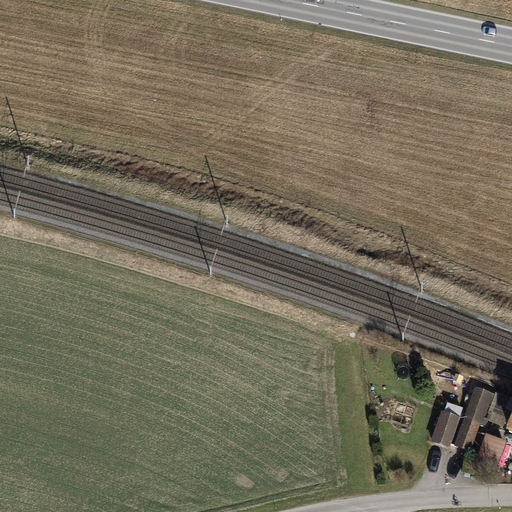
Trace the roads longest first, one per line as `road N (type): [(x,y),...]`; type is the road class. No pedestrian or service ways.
road 1 (track): [(0,112),(258,172),(446,232),(511,263)]
road 2 (primary): [(511,47),(278,0)]
road 3 (unclassified): [(367,511),(511,502)]
